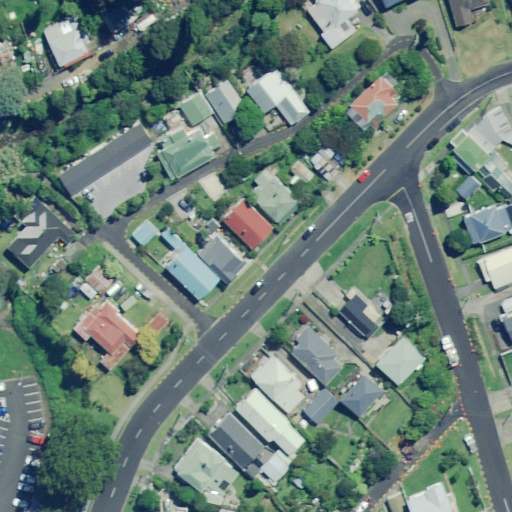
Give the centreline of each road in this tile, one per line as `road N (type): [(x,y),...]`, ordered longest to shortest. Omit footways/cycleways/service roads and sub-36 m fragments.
road 1 (residential): [(220,340),(118,244),(113,229),(127,214),(313,115),(402,41),(419,46),(455,101)]
road 2 (residential): [(387,169),(417,223),(475,399)]
road 3 (residential): [(220,340),(387,169)]
road 4 (residential): [(106,511),(145,423),(220,340)]
road 5 (residential): [(475,399),(362,511)]
